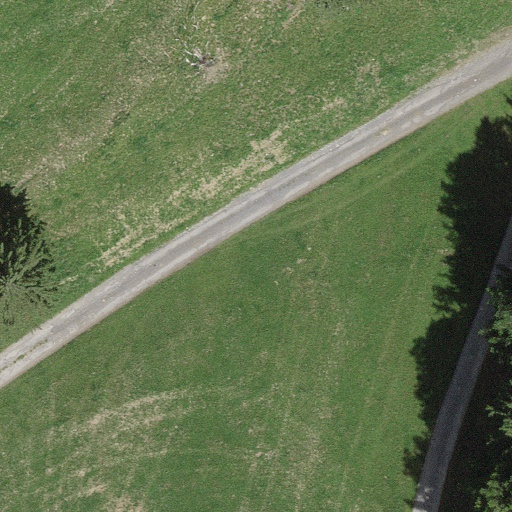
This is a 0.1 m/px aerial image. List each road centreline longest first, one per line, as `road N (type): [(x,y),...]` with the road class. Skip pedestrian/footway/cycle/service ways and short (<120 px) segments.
road 1 (track): [(0,379),(511,66)]
road 2 (track): [(511,257),(436,511)]
